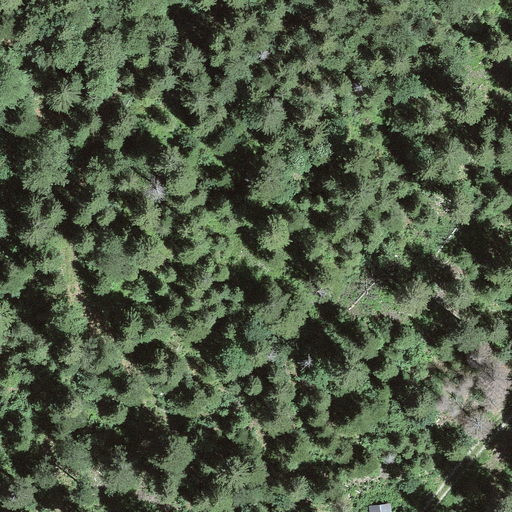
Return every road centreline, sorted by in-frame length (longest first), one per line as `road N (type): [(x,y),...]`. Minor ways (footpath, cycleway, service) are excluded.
road 1 (track): [(114,511),(158,389),(44,252),(129,0)]
road 2 (track): [(511,411),(427,511)]
